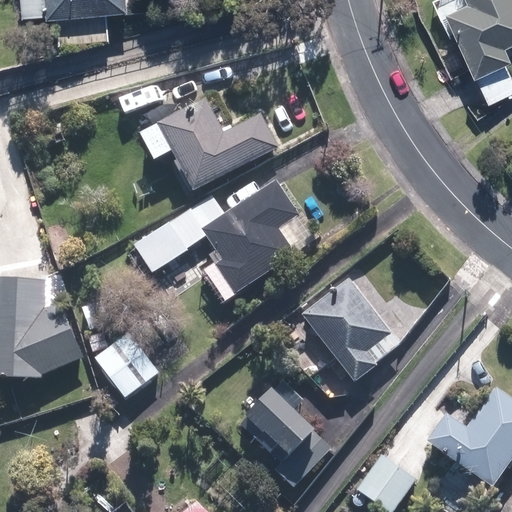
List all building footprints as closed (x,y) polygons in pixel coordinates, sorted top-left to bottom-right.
[(132,0),(49,0),(51,17),(133,9),(132,0)] [(511,0),(474,0),(475,1),(453,10),(489,96),(511,86),(511,71),(508,62),(511,60),(511,57),(506,44),(511,41),(511,0)] [(209,103),(150,132),(161,154),(179,145),(200,186),(278,147),(266,122),(228,141),(209,103)] [(213,199),(144,246),(158,267),(211,231),(231,260),(211,273),(227,296),(313,238),(297,214),(277,185),(227,219),(213,199)] [(0,276),(0,379),(44,381),(45,373),(84,356),(62,306),(48,312),(50,278),(0,276)] [(397,333),(355,279),(308,315),(361,383),(383,365),(372,352),(397,333)] [(128,337),(101,358),(128,394),(156,373),(128,337)] [(286,383),(247,423),(286,461),(279,469),(295,484),(332,445),(293,407),(302,398),(286,383)] [(511,470),(511,396),(501,389),(474,429),(453,415),(434,443),(500,488),(511,470)] [(398,511),(420,480),(385,455),(360,491),(390,511),(398,511)] [(208,511),(200,501),(186,511),(208,511)]
